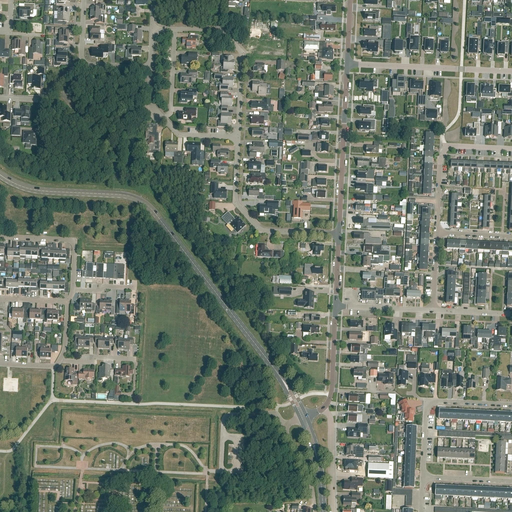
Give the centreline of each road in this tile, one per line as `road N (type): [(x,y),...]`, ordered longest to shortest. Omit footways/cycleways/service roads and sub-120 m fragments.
road 1 (secondary): [(286,387),(144,203),(31,189),(0,174)]
road 2 (residential): [(338,234),(260,230),(237,204),(237,136)]
road 3 (unclassified): [(338,234),(346,64)]
road 4 (residential): [(346,64),(511,71)]
road 5 (residential): [(422,477),(426,400),(511,404)]
road 6 (residential): [(237,136),(242,53),(221,31),(174,29)]
road 7 (residential): [(72,290),(74,240),(0,236)]
